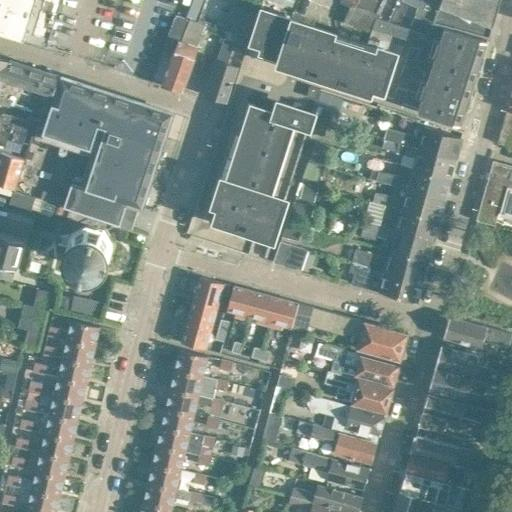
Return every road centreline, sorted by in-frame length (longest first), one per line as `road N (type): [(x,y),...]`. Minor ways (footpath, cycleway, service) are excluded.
road 1 (residential): [(0,47),(201,111),(158,251)]
road 2 (residential): [(511,15),(430,320)]
road 3 (residential): [(430,320),(158,251)]
road 4 (residential): [(158,251),(96,511)]
road 5 (residential): [(430,320),(374,511)]
